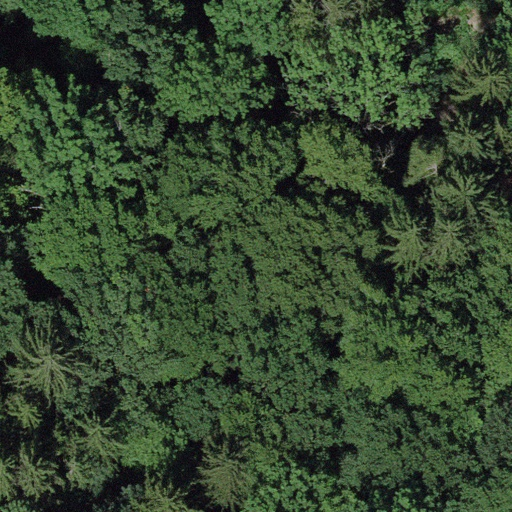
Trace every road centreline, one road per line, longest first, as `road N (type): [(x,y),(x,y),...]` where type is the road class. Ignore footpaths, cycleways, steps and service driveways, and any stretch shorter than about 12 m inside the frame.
road 1 (track): [(511,45),(441,97),(374,245),(242,410),(115,511)]
road 2 (track): [(204,151),(308,58),(397,5),(437,0)]
